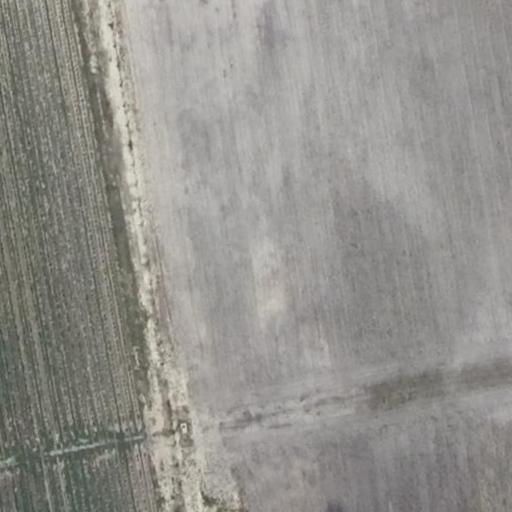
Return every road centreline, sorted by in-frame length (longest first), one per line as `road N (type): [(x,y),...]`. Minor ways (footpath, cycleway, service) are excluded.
road 1 (track): [(175,511),(102,0)]
road 2 (track): [(0,461),(161,434)]
